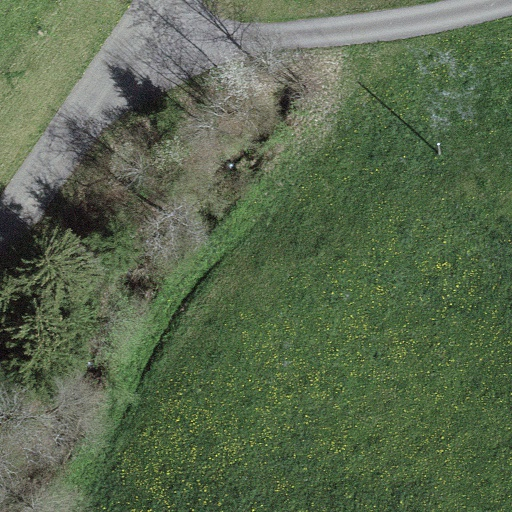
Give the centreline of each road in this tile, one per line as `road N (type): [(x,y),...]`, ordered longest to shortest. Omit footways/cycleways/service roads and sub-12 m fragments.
road 1 (track): [(511,1),(366,30),(130,53)]
road 2 (unclassified): [(0,236),(164,0)]
